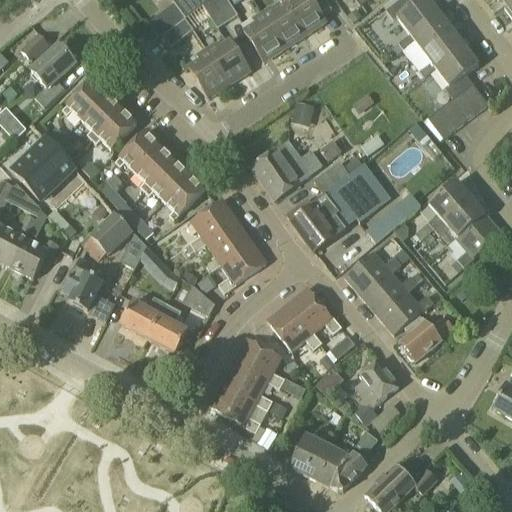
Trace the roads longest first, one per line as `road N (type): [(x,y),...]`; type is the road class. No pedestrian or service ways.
road 1 (residential): [(179,421),(0,324)]
road 2 (residential): [(437,419),(304,266)]
road 3 (residential): [(179,421),(239,319),(304,266)]
road 4 (residential): [(211,137),(82,0)]
road 5 (residential): [(211,137),(359,41)]
road 6 (residential): [(320,511),(179,421)]
road 7 (residential): [(304,266),(211,137)]
road 8 (residential): [(338,511),(437,419)]
road 9 (residential): [(511,229),(478,161),(511,115)]
road 10 (residential): [(437,419),(463,394),(511,313)]
